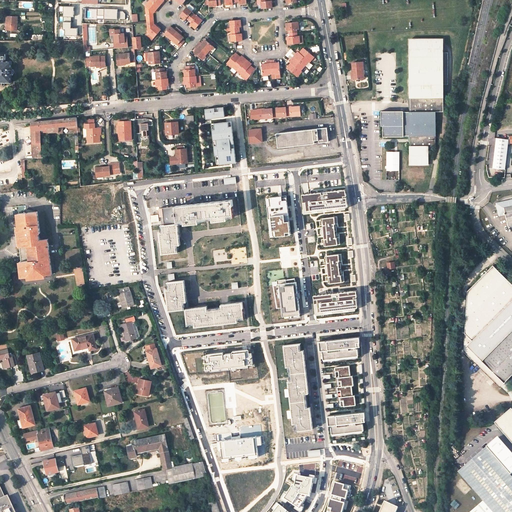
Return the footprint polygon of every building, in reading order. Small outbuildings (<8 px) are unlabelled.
[(150,0),(145,6),(146,17),(154,16),(153,12),(156,9),(158,6),(151,0),(150,0)] [(270,0),(261,0),(262,6),(263,8),(273,7),(272,3),(272,0),(271,0),(270,0)] [(189,20),(195,13),(187,7),(186,7),(180,15),(183,17),(186,20),(187,18),(189,20)] [(97,19),(119,20),(119,9),(97,9),(97,19)] [(196,28),(203,20),(195,13),(189,20),(192,22),(191,23),(193,26),(196,28)] [(14,21),(17,21),(17,16),(6,16),(6,29),(14,29),(14,21)] [(240,30),(240,27),(241,27),(241,23),(240,19),(230,20),(231,28),(226,29),(226,31),(231,31),(240,30)] [(154,20),(147,21),(147,31),(155,37),(161,29),(160,29),(158,27),(154,24),(154,20)] [(287,30),(289,30),(289,33),(298,33),(297,29),(299,29),(298,22),(286,23),(287,27),(287,30)] [(171,39),(179,29),(177,27),(174,29),(172,28),(170,26),(165,33),(164,33),(171,39)] [(116,43),(114,44),(114,48),(129,47),(128,37),(125,37),(125,33),(121,33),(121,29),(115,29),(115,39),(116,43)] [(180,34),(182,32),(179,29),(171,39),(178,44),(182,39),(184,37),(182,35),(180,34)] [(242,33),(240,33),(240,30),(231,31),(232,41),(242,40),(242,36),(242,33)] [(298,36),(298,33),(289,33),(289,37),(288,37),(288,40),(288,44),(298,43),(300,43),(300,36),(298,36)] [(445,51),(445,38),(411,38),(411,109),(411,134),(411,162),(430,162),(429,143),(437,143),(437,108),(445,108),(445,82),(450,82),(450,51),(445,51)] [(202,43),(199,41),(197,44),(207,53),(210,49),(211,50),(214,47),(205,40),(203,42),(202,43)] [(207,53),(197,44),(194,47),(197,49),(195,51),(194,53),(202,60),(205,57),(204,56),(207,53)] [(297,53),(294,56),(305,66),(309,61),(310,62),(314,57),(304,48),(301,51),(302,52),(301,53),(300,52),(298,51),(297,53)] [(294,56),(297,53),(291,49),(290,51),(287,54),(286,55),(292,59),(294,56)] [(159,51),(149,52),(150,60),(150,63),(161,63),(159,51)] [(241,55),(240,57),(239,58),(238,57),(239,56),(235,53),(227,63),(232,68),(233,67),(237,71),(246,60),(243,57),(241,55)] [(100,64),(100,66),(106,65),(105,56),(99,56),(99,54),(90,56),(90,60),(85,60),(86,66),(95,65),(100,64)] [(116,56),(117,66),(122,66),(122,64),(126,63),(136,62),(135,56),(130,56),(129,55),(116,56)] [(301,70),(305,66),(294,56),(292,59),(290,62),(291,63),(292,64),(291,65),(290,64),(289,65),(287,68),(297,76),(302,71),(301,70)] [(9,82),(11,82),(11,74),(12,74),(13,72),(13,70),(13,69),(11,69),(11,61),(9,61),(9,59),(8,59),(7,59),(6,60),(6,61),(0,60),(0,81),(6,82),(6,83),(8,84),(9,83),(9,82)] [(270,60),(272,73),(275,73),(275,74),(280,73),(280,65),(279,62),(277,63),(275,63),(274,59),(270,60)] [(251,67),(250,66),(250,65),(252,64),(249,62),(246,60),(237,71),(242,74),(241,75),(246,80),(255,70),(254,68),(252,66),(251,67)] [(265,64),(262,64),(262,66),(263,75),(268,75),(268,74),(272,73),(270,60),(267,60),(267,63),(265,64)] [(353,63),(354,73),(354,79),(364,78),(363,62),(353,63)] [(185,77),(194,76),(194,69),(194,65),(186,66),(186,69),(184,69),(184,72),(185,77)] [(157,79),(168,78),(167,74),(167,71),(165,71),(165,67),(156,68),(157,79)] [(195,83),(197,83),(196,76),(194,76),(185,77),(184,77),(184,81),(185,84),(186,84),(186,87),(195,86),(195,83)] [(157,79),(154,79),(155,86),(156,86),(157,90),(168,89),(167,85),(169,85),(169,82),(169,78),(168,78),(157,79)] [(296,115),(301,114),(300,106),(290,107),(290,108),(287,108),(287,116),(296,115)] [(287,108),(286,107),(276,108),(276,109),(273,110),(273,117),(287,116),(287,108)] [(411,109),(382,109),(382,122),(384,122),(384,135),(405,135),(405,134),(411,134),(411,109)] [(273,117),(273,110),(262,111),(263,118),(273,117)] [(194,123),(194,115),(186,116),(187,124),(194,123)] [(77,117),(58,119),(58,128),(58,131),(58,133),(62,133),(62,126),(68,125),(69,130),(75,130),(75,132),(78,132),(77,124),(77,117)] [(40,129),(49,129),(58,128),(58,119),(32,122),(32,130),(40,129)] [(119,125),(120,140),(131,139),(131,120),(126,120),(126,125),(119,125)] [(234,162),(231,121),(212,123),(215,164),(234,162)] [(171,122),(166,123),(167,134),(179,133),(178,122),(171,122)] [(100,142),(100,135),(99,127),(95,127),(95,123),(85,123),(85,128),(87,128),(88,142),(100,142)] [(148,125),(148,123),(141,124),(141,133),(136,133),(137,143),(142,143),(142,145),(150,145),(149,135),(147,135),(146,131),(149,130),(148,125)] [(277,133),(279,147),(315,143),(314,140),(319,140),(320,142),(329,141),(327,127),(277,133)] [(248,130),(250,143),(262,142),(261,129),(248,130)] [(41,152),(40,135),(32,135),(33,152),(41,152)] [(509,139),(496,138),(493,168),(505,169),(509,139)] [(177,149),(177,163),(187,162),(187,148),(177,149)] [(96,168),(97,176),(110,174),(110,173),(115,173),(114,164),(109,165),(109,166),(96,168)] [(336,176),(328,177),(329,186),(337,186),(336,176)] [(89,210),(93,210),(97,210),(100,210),(99,188),(88,189),(89,210)] [(303,207),(347,203),(346,188),(301,192),(303,207)] [(272,236),(291,233),(286,194),(279,195),(279,191),(267,192),(272,236)] [(505,215),(508,227),(511,225),(511,199),(496,203),(499,216),(505,215)] [(204,203),(163,208),(164,216),(165,225),(177,223),(177,221),(184,220),(185,223),(185,224),(199,223),(199,221),(198,219),(206,218),(213,217),(213,219),(213,221),(228,219),(227,217),(227,215),(234,214),(232,200),(204,203)] [(21,255),(22,261),(20,262),(21,277),(28,276),(28,279),(45,276),(45,274),(52,274),(49,245),(40,246),(39,240),(38,233),(40,233),(37,211),(17,213),(19,226),(18,227),(18,230),(18,233),(21,252),(21,255)] [(335,217),(323,218),(323,225),(322,225),(323,229),(324,236),(324,239),(325,239),(326,246),(338,245),(337,237),(336,238),(336,236),(335,226),(335,224),(336,224),(335,217)] [(180,245),(177,223),(165,225),(163,225),(163,232),(162,232),(160,233),(162,254),(177,252),(176,245),(178,245),(180,245)] [(339,254),(327,255),(328,262),(327,262),(327,266),(328,273),(329,276),(330,283),(342,282),(341,275),(340,275),(340,273),(339,263),(339,261),(340,261),(339,254)] [(300,314),(298,296),(296,297),(296,291),(297,291),(295,279),(289,280),(289,283),(286,283),(286,280),(286,279),(277,280),(277,284),(277,285),(274,285),(275,292),(277,291),(277,295),(275,295),(277,308),(282,308),(283,316),(300,314)] [(184,280),(169,282),(170,289),(168,289),(166,289),(169,311),(183,309),(182,302),(185,302),(187,301),(184,280)] [(123,293),(122,289),(118,290),(123,307),(134,304),(130,291),(123,293)] [(357,290),(314,295),(316,312),(322,311),(358,307),(357,290)] [(511,300),(467,345),(482,360),(511,330),(511,300)] [(238,322),(237,320),(237,318),(244,317),(243,302),(221,305),(221,307),(221,309),(214,310),(208,310),(207,308),(207,306),(186,309),(187,323),(194,323),(195,325),(195,326),(216,324),(238,322)] [(126,319),(127,323),(122,324),(127,340),(130,339),(133,338),(137,337),(132,321),(135,320),(134,316),(126,319)] [(511,330),(482,360),(504,382),(511,374),(511,330)] [(64,332),(56,334),(58,341),(65,339),(64,332)] [(77,337),(80,348),(89,346),(90,350),(97,348),(93,333),(77,337)] [(360,337),(319,341),(320,350),(322,350),(323,359),(359,355),(358,346),(357,342),(360,342),(360,337)] [(161,365),(156,348),(155,343),(145,345),(147,350),(152,367),(161,365)] [(299,343),(284,345),(286,366),(288,366),(290,366),(291,373),(292,380),(290,380),(288,381),(291,402),(293,423),(295,423),(297,423),(298,430),(312,428),(310,407),(308,407),(306,407),(305,400),(305,393),(306,393),(308,393),(306,371),(304,350),(302,350),(300,350),(299,343)] [(3,361),(5,367),(15,365),(13,356),(10,357),(9,354),(8,348),(0,350),(0,359),(1,359),(3,359),(3,361)] [(223,352),(205,354),(207,371),(253,366),(251,349),(233,351),(233,358),(232,358),(231,353),(225,354),(225,358),(224,359),(223,352)] [(28,355),(32,371),(44,368),(40,352),(28,355)] [(500,386),(504,382),(482,360),(478,365),(500,386)] [(349,365),(335,367),(336,378),(338,377),(339,386),(337,387),(338,397),(340,397),(341,406),(356,405),(355,397),(347,398),(347,396),(355,395),(353,395),(352,385),(354,385),(353,378),(344,379),(344,377),(353,376),(352,375),(350,376),(349,365)] [(152,381),(139,378),(137,392),(149,395),(151,386),(151,382),(152,381)] [(77,396),(79,403),(90,400),(86,387),(75,390),(76,396),(77,396)] [(111,389),(112,392),(106,393),(109,405),(122,401),(119,387),(111,389)] [(43,394),(47,410),(59,407),(55,391),(43,394)] [(19,408),(22,419),(18,420),(20,427),(23,426),(35,423),(30,405),(19,408)] [(135,411),(139,428),(149,425),(145,409),(135,411)] [(511,444),(511,410),(495,424),(511,444)] [(365,411),(327,416),(328,425),(330,425),(331,434),(364,430),(363,421),(363,417),(365,417),(365,411)] [(85,425),(87,437),(98,434),(95,422),(85,425)] [(43,428),(38,429),(39,433),(38,433),(39,438),(42,450),(53,447),(49,427),(43,428)] [(39,433),(38,429),(23,433),(25,440),(30,439),(30,440),(39,438),(38,433),(39,433)] [(144,451),(160,447),(160,452),(168,450),(165,434),(133,441),(134,445),(128,447),(130,458),(137,456),(136,454),(136,451),(144,449),(144,451)] [(511,453),(498,437),(486,447),(510,475),(511,473),(511,453)] [(89,445),(81,447),(82,451),(84,451),(85,453),(82,454),(71,456),(74,466),(93,462),(89,445)] [(511,511),(511,476),(510,475),(486,447),(458,472),(479,496),(483,501),(478,506),(483,511),(511,511)] [(184,451),(188,462),(194,459),(191,449),(184,451)] [(166,468),(172,467),(168,450),(160,452),(164,468),(166,468)] [(43,461),(46,474),(56,471),(53,459),(43,461)] [(175,481),(195,476),(192,462),(172,467),(175,481)] [(169,482),(175,481),(172,467),(166,468),(169,482)] [(139,489),(153,487),(150,476),(137,479),(139,489)] [(215,477),(210,479),(211,482),(212,486),(213,489),(214,492),(215,496),(216,500),(218,503),(219,506),(220,510),(220,511),(227,511),(226,508),(225,504),(224,501),(222,498),(221,494),(220,491),(219,488),(218,484),(216,480),(215,477)] [(116,494),(129,492),(127,481),(113,484),(116,494)] [(0,486),(0,511),(15,511),(8,496),(5,497),(0,486)] [(104,486),(97,487),(64,494),(66,503),(93,498),(99,497),(99,498),(106,496),(104,486)] [(218,508),(216,500),(210,502),(213,509),(218,508)] [(396,511),(399,507),(385,502),(381,509),(390,507),(391,511),(396,511)]
